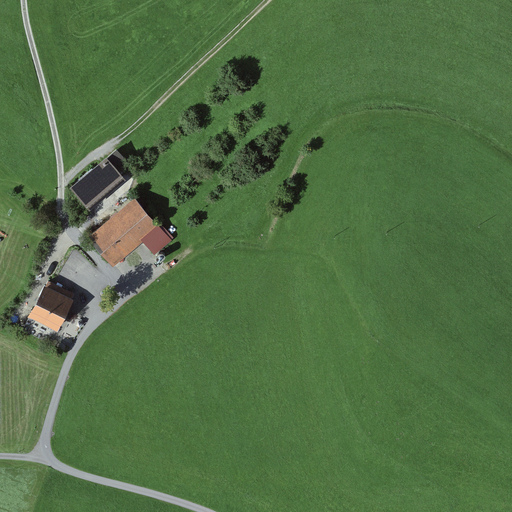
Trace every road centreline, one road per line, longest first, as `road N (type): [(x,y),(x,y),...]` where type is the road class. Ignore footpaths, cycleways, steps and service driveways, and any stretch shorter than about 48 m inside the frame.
road 1 (track): [(415,511),(143,423),(0,424)]
road 2 (track): [(0,157),(61,186),(269,0)]
road 3 (unclassified): [(39,457),(74,350),(120,297),(120,285),(65,220)]
road 4 (track): [(65,220),(57,144),(23,0)]
road 5 (unclassified): [(39,457),(207,511)]
